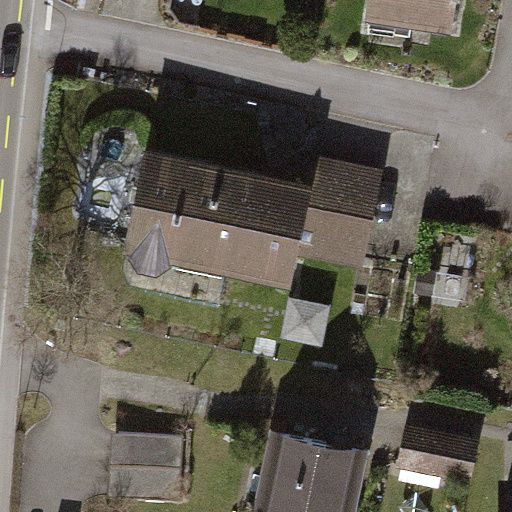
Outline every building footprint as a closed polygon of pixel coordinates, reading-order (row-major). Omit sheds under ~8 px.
[(378,0),(375,31),(466,43),(471,0),(378,0)] [(312,186),(151,157),(131,267),(304,298),(311,261),(378,274),(396,174),(317,159),(312,186)] [(338,316),(296,307),(289,344),(331,353),(338,316)] [(349,511),(365,443),(271,422),(250,511),(349,511)] [(478,442),(404,431),(398,472),(472,483),(478,442)] [(188,502),(191,439),(116,435),(114,499),(188,502)] [(511,511),(511,479),(496,479),(497,511),(511,511)]
